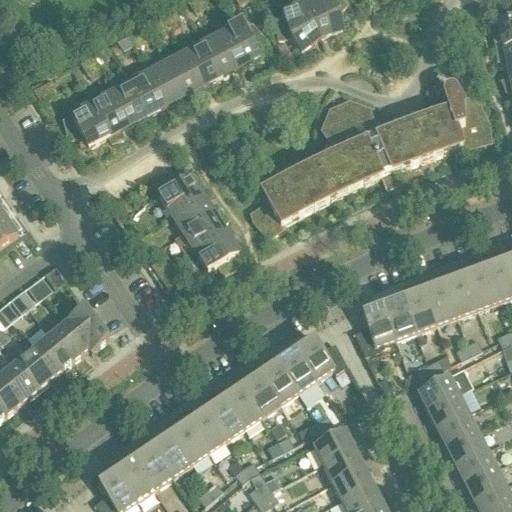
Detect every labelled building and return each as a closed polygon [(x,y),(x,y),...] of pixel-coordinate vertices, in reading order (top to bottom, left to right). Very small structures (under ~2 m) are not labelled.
[(232,0),(240,11),(252,5),(249,0),(232,0)] [(321,43),(298,0),(281,0),(286,5),(291,14),(283,17),(285,22),(276,25),(278,46),(292,44),(302,56),(312,47),(321,43)] [(298,0),(321,43),(329,39),(342,35),(338,20),(347,10),(335,0),(326,0),(324,2),(323,0),(317,0),(314,2),(312,0),(298,0)] [(200,1),(188,7),(196,18),(206,13),(200,1)] [(493,44),(498,55),(511,52),(511,11),(507,12),(510,28),(500,30),(502,40),(493,44)] [(182,30),(177,17),(165,23),(172,35),(182,30)] [(172,35),(165,23),(154,29),(163,40),(172,35)] [(241,29),(221,40),(238,73),(259,62),(255,55),(265,46),(252,30),(244,35),(241,29)] [(129,41),(128,41),(133,50),(134,50),(136,52),(149,45),(143,35),(130,42),(129,41)] [(201,51),(219,83),(238,73),(221,40),(201,51)] [(133,50),(128,41),(117,47),(124,55),(133,50)] [(184,60),(202,93),(219,83),(201,51),(184,60)] [(511,52),(498,55),(498,67),(507,67),(509,75),(511,74),(511,52)] [(103,56),(91,63),(97,75),(108,69),(103,56)] [(166,70),(184,102),(202,93),(184,60),(166,70)] [(97,75),(91,63),(80,69),(87,81),(97,75)] [(130,89),(147,122),(166,112),(149,79),(144,69),(125,79),(130,89)] [(166,70),(149,79),(166,112),(184,102),(166,70)] [(502,86),(507,97),(511,96),(511,74),(509,75),(511,83),(502,86)] [(56,98),(52,86),(34,96),(41,106),(56,98)] [(130,89),(111,99),(128,132),(147,122),(130,89)] [(268,211),(252,220),(254,228),(268,244),(283,236),(281,233),(297,224),(298,225),(299,224),(299,223),(314,215),(314,216),(315,216),(315,215),(330,207),(331,208),(332,207),(331,207),(347,199),(347,200),(348,199),(363,192),(364,192),(365,192),(365,191),(382,183),(381,181),(391,177),(392,179),(409,172),(409,173),(411,173),(410,172),(426,166),(427,167),(428,166),(444,160),(444,161),(445,160),(445,159),(462,154),(463,157),(490,149),(488,130),(475,103),(462,107),(457,98),(456,96),(454,95),(452,94),(450,94),(449,94),(447,95),(445,97),(445,99),(444,101),(445,103),(450,118),(444,121),(441,112),(411,123),(382,134),(373,130),(370,118),(349,110),(331,117),(323,138),(330,149),(327,158),(311,166),(294,174),(276,184),(282,194),(277,196),(273,195),(263,200),(268,211)] [(111,99),(92,110),(112,149),(124,145),(121,136),(128,132),(111,99)] [(112,149),(92,110),(71,121),(71,122),(63,126),(69,146),(82,142),(88,154),(109,143),(112,149)] [(160,204),(172,224),(204,204),(191,184),(188,185),(180,177),(159,190),(165,200),(160,204)] [(204,204),(172,224),(183,241),(176,245),(176,246),(221,217),(220,217),(214,220),(204,204)] [(221,217),(176,246),(188,264),(226,239),(222,232),(228,226),(221,217)] [(7,224),(0,228),(0,253),(19,241),(7,224)] [(152,237),(139,244),(146,255),(158,247),(152,237)] [(226,239),(188,264),(196,260),(208,279),(217,273),(223,282),(242,271),(237,261),(239,259),(226,239)] [(164,263),(152,270),(160,282),(170,275),(169,274),(170,273),(164,263)] [(511,287),(505,269),(485,277),(497,310),(511,304),(511,287)] [(56,274),(45,281),(56,296),(66,289),(56,274)] [(170,275),(160,282),(168,294),(177,286),(170,275)] [(485,277),(465,284),(477,318),(497,310),(485,277)] [(465,284),(444,292),(457,325),(477,318),(465,284)] [(444,292),(424,299),(436,333),(457,325),(444,292)] [(24,296),(18,302),(29,316),(35,311),(24,296)] [(424,299),(404,307),(416,340),(436,333),(424,299)] [(29,316),(18,302),(11,307),(22,321),(29,316)] [(404,307),(384,314),(396,348),(416,340),(404,307)] [(396,348),(384,314),(362,322),(367,334),(354,341),(366,364),(379,359),(377,355),(396,348)] [(83,315),(67,328),(92,359),(109,346),(83,315)] [(67,328),(50,342),(72,369),(89,356),(92,360),(92,359),(67,328)] [(511,350),(507,338),(497,344),(502,355),(511,350)] [(50,342),(33,355),(56,383),(72,369),(50,342)] [(315,346),(296,359),(316,388),(333,377),(335,381),(347,373),(335,351),(323,357),(315,346)] [(477,346),(466,351),(472,362),(483,357),(477,346)] [(472,362),(466,351),(456,357),(461,368),(472,362)] [(33,355),(17,369),(39,396),(56,383),(33,355)] [(296,359),(279,371),(298,400),(316,388),(296,359)] [(438,366),(427,371),(433,382),(444,376),(438,366)] [(17,369),(0,382),(22,410),(39,396),(17,369)] [(279,371),(261,383),(281,413),(298,400),(279,371)] [(422,387),(433,382),(427,371),(417,377),(422,387)] [(0,382),(0,417),(5,424),(22,410),(0,382)] [(261,383),(243,395),(263,425),(281,413),(261,383)] [(427,418),(459,402),(450,383),(418,399),(427,418)] [(386,406),(394,402),(386,385),(378,389),(386,406)] [(243,395),(225,407),(245,437),(263,425),(243,395)] [(361,418),(369,414),(361,398),(353,402),(361,418)] [(468,420),(459,402),(427,418),(437,436),(468,420)] [(225,407),(207,419),(227,449),(245,437),(225,407)] [(207,419),(189,431),(209,461),(227,449),(207,419)] [(478,438),(468,420),(437,436),(446,454),(478,438)] [(327,422),(317,428),(322,439),(333,433),(327,422)] [(322,439),(317,428),(306,433),(312,444),(322,439)] [(189,431),(171,443),(191,473),(209,461),(189,431)] [(355,455),(345,436),(314,453),(323,471),(355,455)] [(478,438),(446,454),(455,473),(487,456),(478,438)] [(289,442),(278,448),(283,459),(294,453),(289,442)] [(171,443),(153,455),(173,485),(191,473),(171,443)] [(278,448),(267,453),(273,464),(283,459),(278,448)] [(153,455),(135,467),(155,497),(173,485),(153,455)] [(364,473),(355,455),(323,471),(332,490),(364,473)] [(487,456),(455,473),(465,491),(496,474),(487,456)] [(287,495),(320,487),(315,465),(281,474),(287,495)] [(135,467),(117,480),(137,509),(155,497),(135,467)] [(260,479),(254,468),(243,473),(250,484),(260,479)] [(242,491),(250,484),(243,473),(234,481),(242,491)] [(373,491),(364,473),(332,490),(342,508),(373,491)] [(506,493),(496,474),(465,491),(474,509),(506,493)] [(106,503),(96,511),(132,511),(137,509),(117,480),(99,492),(106,503)] [(215,488),(206,496),(214,505),(223,497),(215,488)] [(257,493),(264,503),(272,498),(265,488),(257,493)] [(373,492),(342,508),(343,511),(377,511),(383,510),(373,492)] [(248,499),(255,509),(264,503),(257,493),(248,499)] [(511,511),(511,504),(506,493),(474,509),(475,511),(511,511)] [(197,504),(204,511),(206,511),(214,505),(206,496),(197,504)] [(272,498),(264,503),(269,511),(272,511),(279,508),(272,498)] [(257,511),(269,511),(264,503),(255,509),(257,511)]
